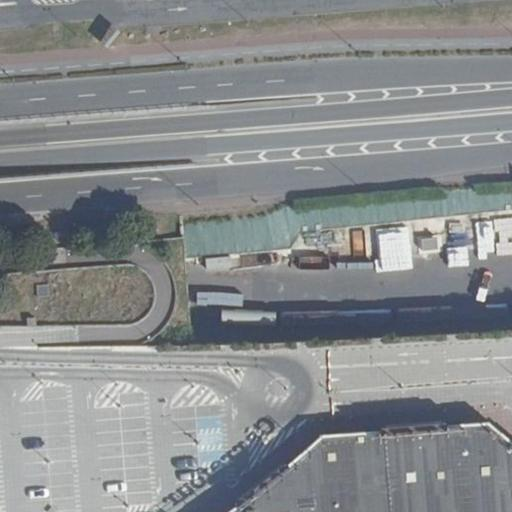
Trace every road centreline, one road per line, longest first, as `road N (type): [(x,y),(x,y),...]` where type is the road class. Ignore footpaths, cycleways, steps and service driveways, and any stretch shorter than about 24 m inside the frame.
road 1 (primary): [(0,197),(511,151)]
road 2 (primary): [(0,162),(511,120)]
road 3 (primary): [(511,97),(0,138)]
road 4 (primary): [(511,68),(0,101)]
